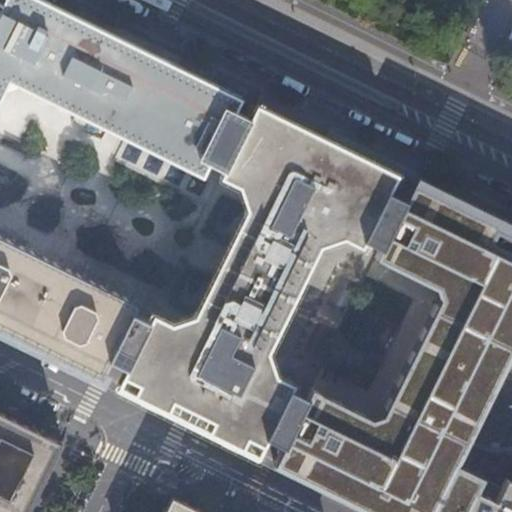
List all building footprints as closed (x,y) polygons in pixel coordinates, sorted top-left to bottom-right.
[(222,170),(246,122),(230,114),(239,97),(151,53),(42,0),(1,0),(1,1),(0,3),(0,96),(8,80),(43,97),(36,113),(74,132),(82,117),(112,131),(200,175),(207,162),(222,170)] [(380,247),(403,200),(386,191),(395,174),(255,104),(247,119),(246,122),(222,170),(220,175),(240,186),(249,210),(196,314),(174,322),(153,311),(149,319),(125,367),(117,384),(181,416),(257,454),(266,436),(283,444),(306,396),(292,390),(296,382),(277,374),(269,349),(321,246),(345,238),(363,247),(367,240),(380,247)] [(511,231),(412,181),(412,182),(403,200),(380,247),(376,255),(440,287),(444,299),(386,415),(374,419),(311,388),(306,396),(283,444),(274,462),(306,478),(375,511),(406,511),(409,507),(420,511),(428,511),(476,416),(480,417),(485,417),(490,416),(494,415),(497,413),(501,410),(503,408),(505,405),(507,402),(508,400),(509,395),(509,389),(509,384),(506,378),(504,375),(502,372),(499,369),(503,360),(511,342),(511,231)] [(107,358),(125,367),(149,319),(131,311),(135,301),(0,234),(0,326),(15,334),(69,361),(99,376),(107,358)] [(511,511),(511,342),(503,360),(499,369),(502,372),(504,375),(506,378),(509,384),(509,389),(509,395),(508,400),(507,402),(505,405),(503,408),(501,410),(497,413),(494,415),(490,416),(485,417),(480,417),(476,416),(428,511),(511,511)] [(0,511),(27,511),(62,442),(0,411),(0,511)] [(206,511),(169,494),(160,511),(206,511)]
